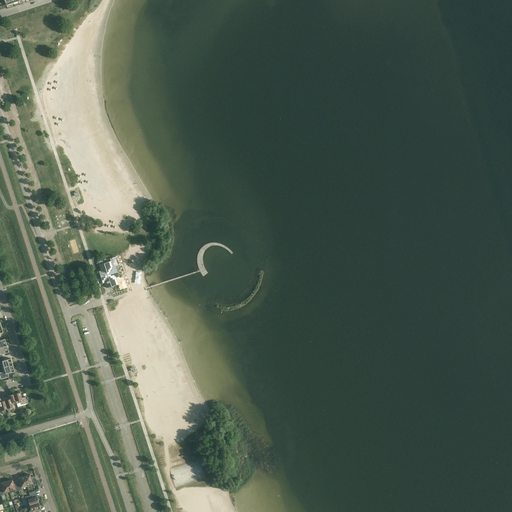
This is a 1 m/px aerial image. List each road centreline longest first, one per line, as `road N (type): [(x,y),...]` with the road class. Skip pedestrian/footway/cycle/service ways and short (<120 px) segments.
road 1 (unclassified): [(66,315),(0,109)]
road 2 (residential): [(0,388),(26,380),(0,288)]
